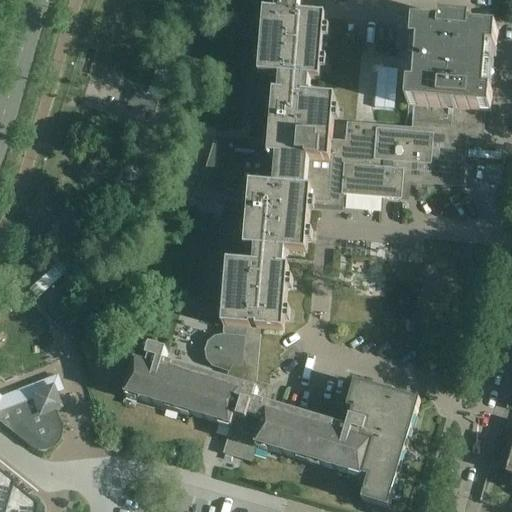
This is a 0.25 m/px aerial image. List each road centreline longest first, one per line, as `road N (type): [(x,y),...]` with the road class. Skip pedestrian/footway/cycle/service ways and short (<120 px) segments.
road 1 (residential): [(451,511),(511,293)]
road 2 (unclassified): [(111,482),(143,468),(291,511)]
road 3 (tertiary): [(0,122),(35,0)]
road 4 (residential): [(0,450),(50,487),(111,482)]
